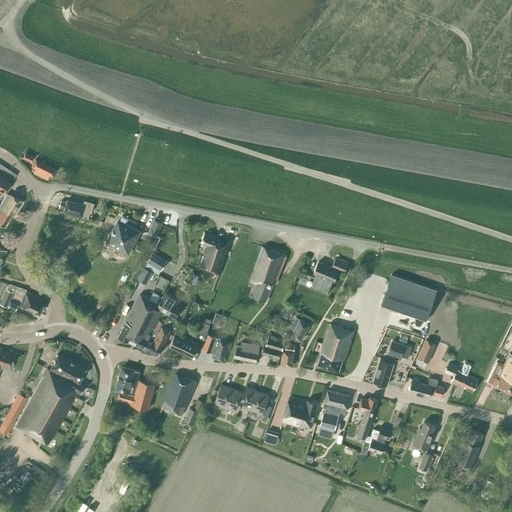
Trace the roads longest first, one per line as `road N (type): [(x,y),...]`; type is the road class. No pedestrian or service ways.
road 1 (residential): [(511,424),(297,372),(99,352)]
road 2 (residential): [(378,245),(40,188)]
road 3 (tertiary): [(44,511),(95,422),(104,382),(99,352)]
